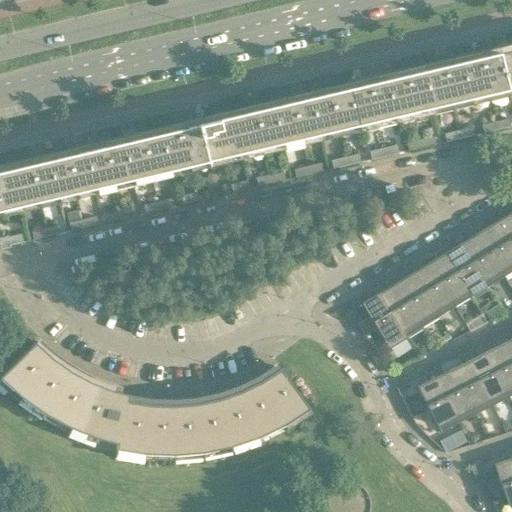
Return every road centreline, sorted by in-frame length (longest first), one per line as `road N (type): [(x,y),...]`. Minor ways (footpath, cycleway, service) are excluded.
road 1 (residential): [(288,309),(470,200),(473,179),(454,162),(27,263)]
road 2 (secondary): [(0,101),(419,0)]
road 3 (residential): [(27,263),(59,305),(101,338),(154,354),(209,349),(288,309)]
road 4 (residential): [(468,511),(403,447),(353,361),(297,328),(288,309)]
road 5 (secondary): [(212,0),(0,50)]
